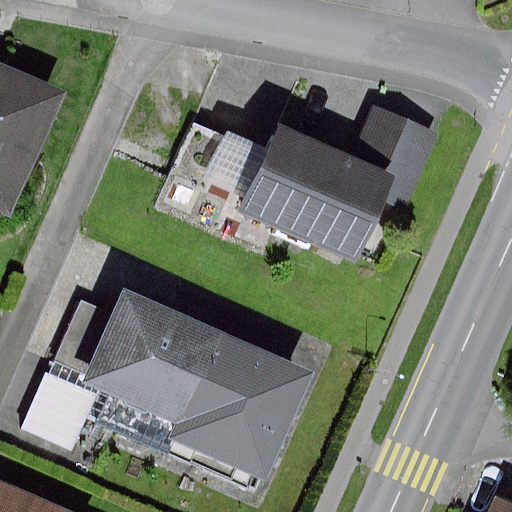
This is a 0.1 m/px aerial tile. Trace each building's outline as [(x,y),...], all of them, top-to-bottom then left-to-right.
[(80,92),(0,54),(0,198),(24,210),(80,92)] [(375,257),(397,205),(414,212),(447,131),(380,104),(363,144),(290,114),(252,206),(375,257)] [(125,315),(92,301),(66,362),(99,376),(95,386),(192,427),(187,438),(284,479),(330,369),(136,288),(125,315)] [(98,511),(16,476),(0,511),(98,511)] [(511,511),(511,496),(505,494),(497,511),(511,511)]
